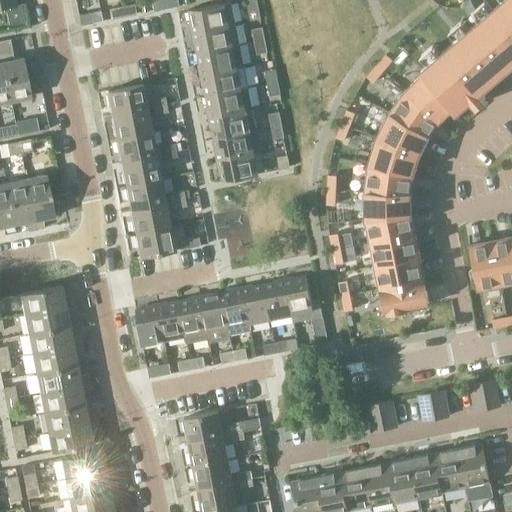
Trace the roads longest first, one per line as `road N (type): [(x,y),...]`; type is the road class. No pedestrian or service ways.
road 1 (residential): [(159,511),(145,437),(119,397),(48,0)]
road 2 (residential): [(272,462),(506,416)]
road 3 (residential): [(441,216),(453,153),(498,104),(511,100)]
road 4 (residential): [(470,352),(441,216)]
